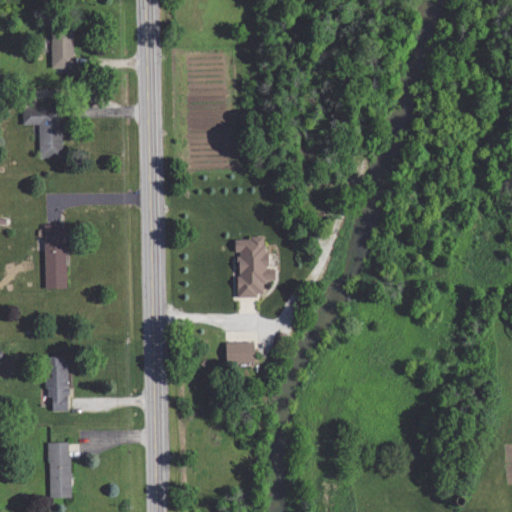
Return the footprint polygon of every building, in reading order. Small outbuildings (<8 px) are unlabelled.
[(75,33),(52,34),(53,67),(75,67),(75,33)] [(41,156),(64,156),(63,107),(24,108),(24,124),(40,124),(41,156)] [(68,287),(67,223),(46,224),(46,288),(68,287)] [(240,295),(266,294),(265,280),(278,280),(278,268),(269,269),(269,236),(237,237),(237,251),(239,251),(240,295)] [(228,342),(229,362),(257,361),(256,341),(228,342)] [(54,411),(71,410),(68,355),(47,356),(49,396),(54,396),(54,411)] [(51,497),(72,496),(71,441),(49,442),(51,497)]
